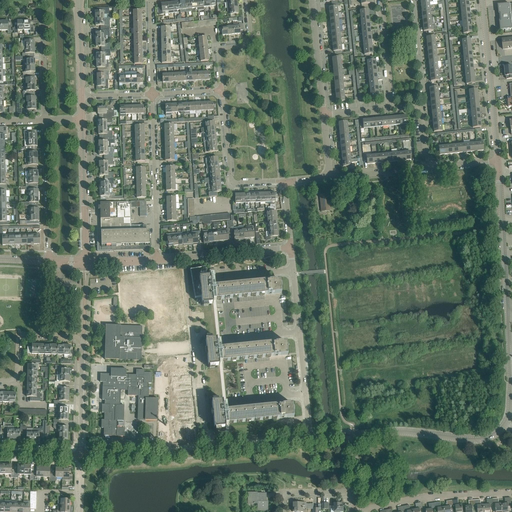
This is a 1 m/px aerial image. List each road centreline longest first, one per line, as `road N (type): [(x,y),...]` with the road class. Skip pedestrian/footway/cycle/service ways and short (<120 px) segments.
road 1 (tertiary): [(354,435),(487,438),(506,421),(497,161)]
road 2 (residential): [(80,454),(80,337),(22,335),(16,380),(0,381)]
road 3 (residential): [(156,260),(152,94)]
road 4 (tertiary): [(497,161),(482,0)]
road 5 (residential): [(511,492),(435,495),(354,511)]
road 6 (residential): [(0,11),(41,14),(45,121)]
road 7 (unclassified): [(285,181),(232,181),(221,90)]
road 8 (unclassified): [(85,263),(82,120)]
road 9 (residential): [(48,262),(45,121)]
road 10 (unclassified): [(290,247),(156,260)]
road 11 (tertiary): [(213,449),(80,454)]
road 12 (unclassified): [(305,393),(292,270)]
